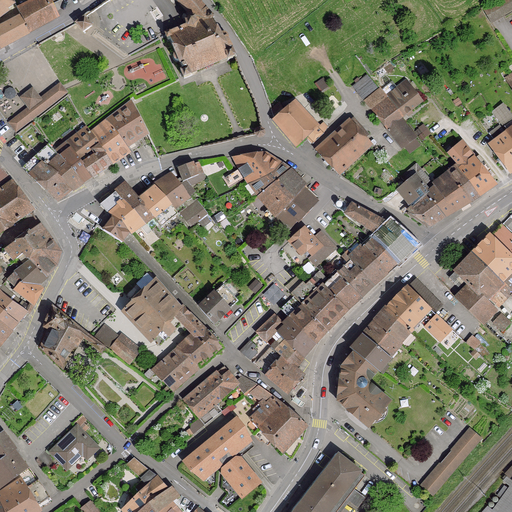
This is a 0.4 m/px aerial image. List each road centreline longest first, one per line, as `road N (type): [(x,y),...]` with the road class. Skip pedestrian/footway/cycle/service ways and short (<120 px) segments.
road 1 (primary): [(319,425),(332,351),(435,249)]
road 2 (residential): [(270,143),(157,162),(84,199)]
road 3 (residential): [(435,249),(270,143)]
road 4 (residential): [(270,143),(250,61),(207,0)]
road 5 (residential): [(233,348),(126,236)]
road 6 (residential): [(126,447),(233,348)]
road 7 (residential): [(126,447),(25,346)]
road 8 (residential): [(25,346),(69,257),(57,220)]
